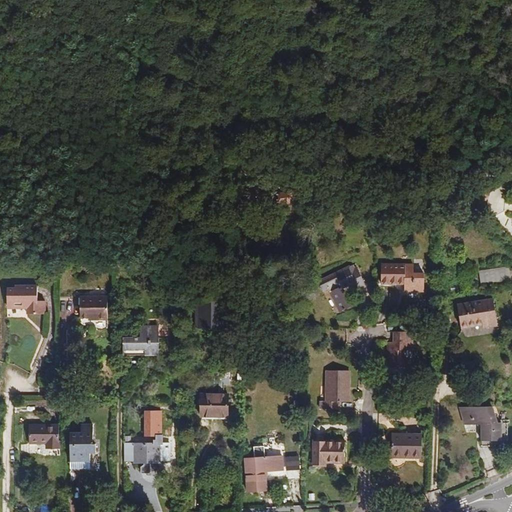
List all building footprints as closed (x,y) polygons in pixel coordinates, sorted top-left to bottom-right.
[(251,192),(252,207),(253,206),(253,202),(271,200),(272,205),(291,204),(291,201),(300,200),(300,197),(301,197),(299,183),(287,184),(288,191),(280,192),(280,185),(242,189),(243,196),(227,198),(227,208),(245,207),(244,192),(251,192)] [(245,207),(252,207),(251,192),(244,192),(245,207)] [(348,266),(317,281),(323,293),(328,290),(340,313),(354,306),(344,288),(356,283),(358,289),(366,285),(356,264),(349,268),(348,266)] [(478,268),(481,287),(511,283),(509,264),(478,268)] [(414,265),(382,265),(381,283),(405,284),(405,291),(424,291),(425,274),(414,274),(414,265)] [(7,307),(27,307),(27,315),(45,314),(45,301),(38,301),(38,285),(15,285),(15,288),(8,288),(7,307)] [(108,296),(81,297),(80,317),(86,317),(87,320),(108,320),(108,296)] [(197,328),(227,328),(227,297),(197,297),(197,328)] [(461,329),(482,325),(483,328),(498,325),(494,299),(457,304),(461,329)] [(398,331),(395,331),(395,342),(388,342),(388,367),(406,367),(407,350),(411,350),(411,332),(416,332),(416,322),(399,322),(398,331)] [(159,326),(140,326),(140,337),(123,338),(123,356),(159,355),(159,338),(172,338),(172,325),(159,326)] [(349,371),(327,370),(327,401),(321,401),(320,409),(340,410),(340,402),(349,402),(349,371)] [(202,417),(228,417),(228,394),(202,394),(202,417)] [(481,424),(481,436),(481,441),(497,440),(502,441),(502,423),(497,423),(492,407),(464,408),(463,417),(465,424),(481,424)] [(158,436),(161,436),(162,423),(162,412),(150,412),(145,412),(145,436),(158,436)] [(70,433),(70,461),(89,461),(89,453),(95,453),(95,445),(93,445),(93,425),(82,424),(82,433),(70,433)] [(29,444),(47,443),(47,449),(60,449),(60,442),(60,425),(29,425),(29,444)] [(422,458),(422,435),(392,434),(391,457),(422,458)] [(325,467),(325,462),(345,462),(345,441),(314,441),(313,467),(325,467)] [(125,444),(124,461),(135,460),(135,463),(161,463),(161,460),(170,460),(170,444),(158,444),(131,444),(125,444)] [(282,470),(282,456),(265,458),(255,458),(246,459),(248,492),(267,490),(265,471),(282,470)]
